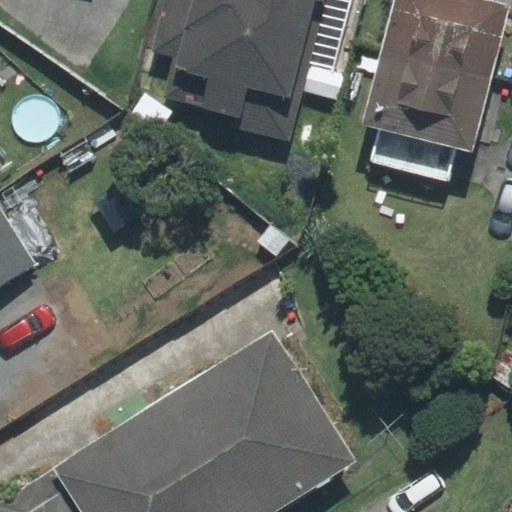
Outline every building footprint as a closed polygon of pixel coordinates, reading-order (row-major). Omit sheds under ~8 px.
[(179,0),(166,55),(231,70),(223,104),(246,110),(241,130),(305,144),(317,91),(347,97),(369,0),(179,0)] [(511,0),(416,0),(387,117),(376,159),(460,180),(470,138),(498,145),(511,90),(511,0)] [(0,180),(18,169),(0,140),(0,180)] [(8,206),(0,211),(0,294),(46,265),(8,206)] [(279,511),(370,454),(284,322),(29,488),(44,511),(279,511)]
